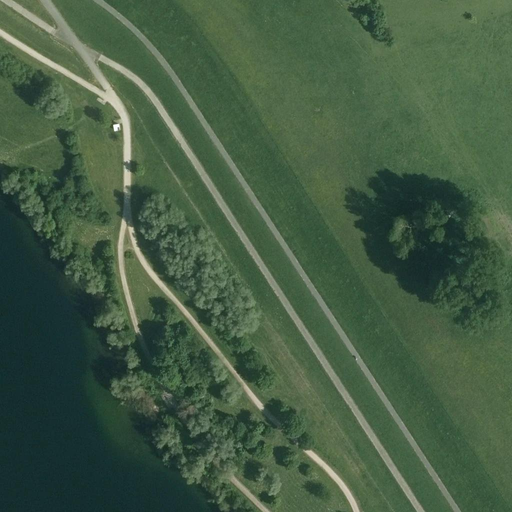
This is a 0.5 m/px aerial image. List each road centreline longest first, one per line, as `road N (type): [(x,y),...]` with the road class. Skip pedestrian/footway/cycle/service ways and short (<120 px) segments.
road 1 (track): [(3,0),(150,94),(419,511)]
road 2 (track): [(458,511),(193,101),(137,26),(98,0)]
